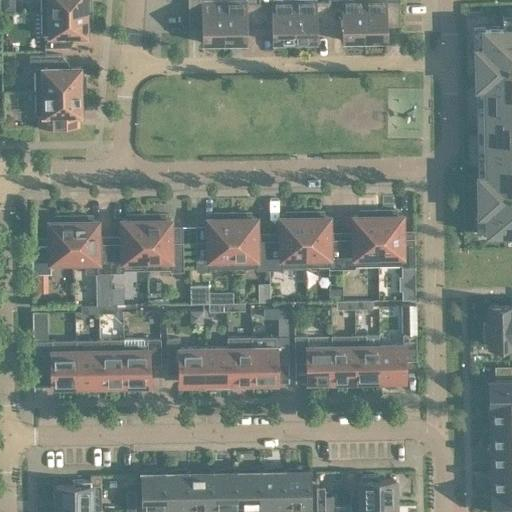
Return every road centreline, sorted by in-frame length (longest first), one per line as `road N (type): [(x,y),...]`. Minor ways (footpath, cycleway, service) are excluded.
road 1 (residential): [(6,433),(403,426),(425,431),(440,448)]
road 2 (residential): [(119,170),(431,164),(447,146),(446,64)]
road 3 (residential): [(446,64),(131,65)]
road 4 (residential): [(6,433),(0,190)]
